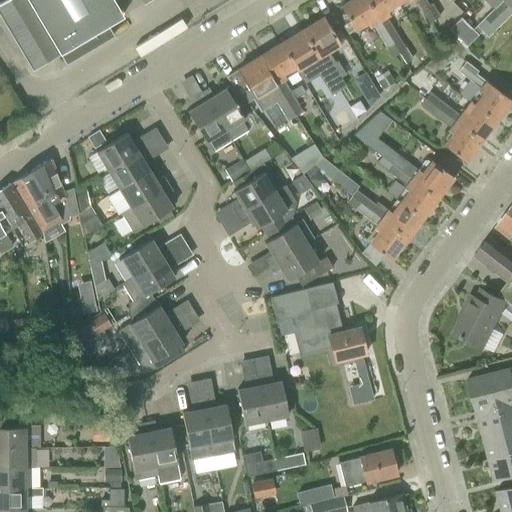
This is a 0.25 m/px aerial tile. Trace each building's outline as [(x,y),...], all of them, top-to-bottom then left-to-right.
[(0,0),(0,17),(30,69),(58,52),(64,63),(112,34),(106,24),(121,15),(112,0),(0,0)] [(372,26),(386,48),(393,44),(392,42),(399,38),(392,27),(385,31),(366,0),(350,0),(340,7),(354,31),(367,23),(369,27),(372,26)] [(395,0),(366,0),(385,31),(392,27),(386,17),(389,15),(387,11),(398,4),(395,0)] [(425,0),(395,0),(398,4),(404,0),(411,0),(412,1),(414,0),(429,23),(440,16),(431,2),(428,4),(425,0)] [(511,0),(501,0),(482,19),(487,23),(489,22),(492,26),(502,17),(499,14),(508,6),(511,1),(511,0)] [(324,17),(302,30),(325,69),(332,65),(335,63),(329,52),(341,45),(338,41),(324,17)] [(481,31),(476,26),(472,29),(461,17),(449,29),(466,46),(481,31)] [(482,19),(476,26),(481,31),(487,37),(495,29),(492,26),(489,22),(487,23),(482,19)] [(302,30),(280,43),(297,72),(309,65),(316,76),(319,74),(326,86),(333,82),(332,80),(339,76),(332,65),(325,69),(302,30)] [(393,44),(386,48),(392,57),(398,52),(405,63),(412,59),(399,38),(392,42),(393,44)] [(280,43),(259,56),(282,95),(289,91),(283,81),(286,79),(297,72),(280,43)] [(259,56),(237,70),(251,93),(251,94),(254,98),(261,110),(276,100),(283,112),(290,107),(289,105),(295,101),(289,91),(282,95),(259,56)] [(482,94),(474,105),(496,122),(511,101),(475,74),(478,71),(465,61),(457,71),(480,88),(477,91),(482,94)] [(333,82),(326,86),(331,94),(345,85),(339,76),(332,80),(333,82)] [(373,86),(361,94),(368,106),(379,95),(373,86)] [(208,88),(202,91),(230,141),(247,130),(241,120),(250,115),(241,100),(235,104),(225,89),(213,96),(208,88)] [(230,141),(202,91),(194,96),(199,104),(187,112),(212,152),(230,141)] [(420,105),(429,112),(434,106),(435,107),(439,103),(441,100),(430,92),(420,105)] [(290,107),(283,112),(288,119),(302,111),(295,101),(289,105),(290,107)] [(434,106),(429,112),(440,120),(445,114),(448,110),(439,103),(435,107),(434,106)] [(459,115),(450,108),(448,110),(445,114),(454,121),(481,141),(496,122),(474,105),(466,116),(461,112),(459,115)] [(465,162),(481,141),(454,121),(450,127),(447,131),(452,134),(443,146),(465,162)] [(353,134),(369,147),(378,135),(364,124),(353,134)] [(142,134),(153,157),(171,148),(160,125),(142,134)] [(96,152),(108,172),(147,149),(141,141),(133,146),(126,133),(96,152)] [(381,156),(376,163),(384,169),(389,163),(391,164),(398,154),(388,147),(386,150),(381,156)] [(108,172),(120,191),(150,173),(142,159),(150,154),(147,149),(108,172)] [(389,163),(384,169),(406,185),(403,189),(408,192),(400,202),(422,219),(437,199),(401,172),(408,162),(407,161),(398,154),(391,164),(389,163)] [(223,170),(231,181),(248,170),(241,158),(223,170)] [(50,160),(31,171),(43,190),(44,189),(63,222),(69,219),(69,216),(64,197),(50,160)] [(408,162),(401,172),(437,199),(453,178),(431,161),(422,173),(418,170),(408,162)] [(240,203),(232,208),(236,215),(238,218),(276,194),(274,191),(262,173),(264,166),(262,163),(250,171),(232,182),(236,189),(233,191),(237,198),(240,203)] [(43,190),(31,171),(12,182),(32,216),(45,207),(57,226),(63,222),(44,189),(43,190)] [(131,210),(132,211),(170,187),(164,177),(156,182),(150,173),(120,191),(131,210)] [(76,190),(80,211),(89,205),(85,184),(76,190)] [(8,185),(0,189),(0,212),(12,229),(19,224),(30,243),(40,237),(8,185)] [(276,194),(238,218),(240,222),(248,217),(251,221),(256,229),(260,226),(264,233),(287,219),(292,216),(295,202),(284,185),(274,191),(276,194)] [(131,210),(122,215),(132,232),(142,227),(156,217),(170,209),(172,208),(164,196),(172,191),(170,187),(132,211),(131,210)] [(346,202),(354,208),(359,203),(361,204),(366,197),(356,189),(346,202)] [(359,203),(354,208),(376,225),(373,228),(377,232),(368,244),(390,260),(406,239),(370,211),(377,202),(375,204),(366,197),(361,204),(359,203)] [(392,213),(377,202),(370,211),(406,239),(422,219),(400,202),(392,213)] [(12,229),(0,212),(0,253),(12,246),(5,233),(12,229)] [(511,215),(508,212),(496,228),(511,239),(511,215)] [(82,222),(89,233),(102,225),(95,214),(82,222)] [(267,266),(269,269),(308,246),(294,224),(291,226),(287,219),(264,233),(269,240),(264,242),(269,251),(272,254),(263,259),(267,266)] [(475,256),(508,281),(509,282),(511,284),(511,255),(489,238),(475,256)] [(121,283),(123,287),(172,256),(166,247),(158,252),(151,240),(121,258),(132,277),(121,283)] [(308,246),(269,269),(272,273),(280,268),(287,280),(311,266),(317,276),(332,267),(326,257),(317,262),(308,246)] [(174,278),(168,269),(166,266),(175,261),(172,256),(123,287),(133,303),(129,305),(128,313),(130,316),(154,300),(149,292),(174,278)] [(101,263),(90,270),(96,299),(107,292),(101,263)] [(305,288),(270,297),(276,320),(294,316),(301,343),(303,351),(316,348),(316,349),(330,346),(334,361),(365,353),(365,351),(368,349),(366,340),(362,340),(359,327),(342,332),(335,303),(310,309),(305,288)] [(465,312),(454,334),(482,348),(483,346),(492,328),(500,312),(505,303),(480,291),(476,300),(470,297),(463,311),(465,312)] [(180,322),(177,319),(174,313),(166,318),(163,314),(158,306),(154,300),(130,316),(128,317),(132,322),(128,324),(117,331),(130,352),(180,322)] [(511,306),(509,304),(501,313),(511,321),(511,306)] [(13,327),(13,320),(10,320),(9,312),(0,313),(0,333),(9,332),(8,327),(13,327)] [(56,330),(63,330),(72,329),(70,312),(54,314),(55,326),(56,330)] [(51,313),(40,314),(41,327),(53,326),(51,313)] [(85,324),(76,329),(84,342),(93,336),(110,326),(103,313),(85,324)] [(13,320),(13,327),(14,330),(34,328),(32,318),(13,320)] [(180,322),(130,352),(137,364),(156,368),(183,351),(180,345),(181,344),(174,332),(182,327),(180,322)] [(114,379),(105,364),(94,371),(102,385),(114,379)] [(469,379),(478,418),(496,413),(494,408),(510,404),(511,403),(511,370),(511,368),(469,379)] [(265,375),(257,376),(266,420),(287,416),(281,381),(272,383),(267,384),(265,375)] [(244,388),(237,390),(244,424),(266,420),(257,376),(256,376),(249,378),(251,387),(244,388)] [(210,398),(204,399),(213,455),(234,451),(225,404),(212,407),(210,398)] [(213,455),(204,399),(194,401),(196,410),(182,413),(191,460),(213,455)] [(511,431),(511,410),(510,404),(494,408),(496,413),(478,418),(484,439),(511,431)] [(154,421),(149,422),(159,483),(180,479),(170,428),(156,430),(154,421)] [(159,483),(149,422),(138,424),(140,433),(126,436),(135,479),(156,475),(158,483),(159,483)] [(0,448),(35,448),(35,447),(25,447),(25,436),(41,436),(41,423),(25,423),(25,427),(0,427),(0,448)] [(92,427),(92,442),(109,442),(109,423),(96,423),(96,427),(92,427)] [(308,449),(324,446),(320,426),(303,429),(308,449)] [(511,431),(484,439),(485,447),(489,461),(511,454),(511,431)] [(0,467),(25,468),(25,467),(35,467),(35,448),(0,448),(0,467)] [(344,487),(396,474),(389,449),(338,462),(344,487)] [(494,481),(511,476),(511,454),(489,461),(490,464),(494,481)] [(293,455),(273,459),(275,471),(295,467),(293,455)] [(275,471),(273,459),(262,461),(253,463),(255,475),(275,471)] [(0,488),(42,488),(42,487),(25,487),(25,468),(0,467),(0,488)] [(103,469),(104,482),(120,482),(120,469),(103,469)] [(271,478),(250,482),(254,498),(275,493),(271,478)] [(346,511),(343,496),(346,496),(344,486),(331,490),(333,499),(302,507),(303,511),(346,511)] [(511,486),(496,491),(501,508),(501,511),(502,511),(511,509),(511,486)] [(125,504),(127,488),(112,487),(111,503),(125,504)] [(0,508),(25,508),(25,496),(42,496),(42,488),(0,488),(0,508)] [(405,511),(401,494),(352,507),(352,511),(405,511)] [(208,511),(207,503),(192,506),(193,511),(208,511)]
